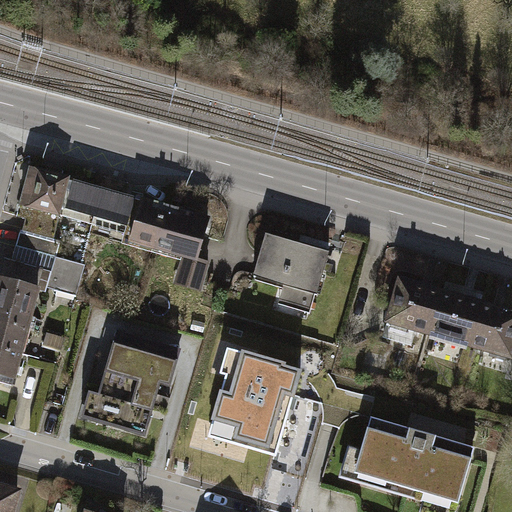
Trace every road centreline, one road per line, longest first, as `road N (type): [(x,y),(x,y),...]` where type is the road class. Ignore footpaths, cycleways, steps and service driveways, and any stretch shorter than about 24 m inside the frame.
road 1 (secondary): [(15,106),(511,245)]
road 2 (residential): [(214,511),(0,449)]
